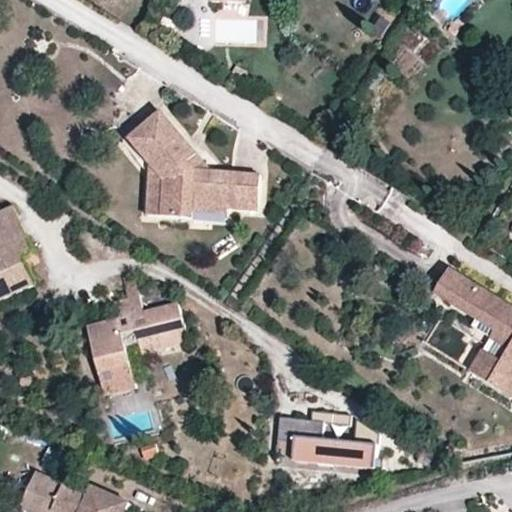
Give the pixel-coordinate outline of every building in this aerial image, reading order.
[(277,104),(287,110),(292,102),(282,96),(277,104)] [(156,109),(126,135),(147,159),(161,175),(158,208),(188,211),(189,203),(190,188),(223,191),(222,201),(252,203),(256,170),(207,166),(192,164),(185,158),(193,151),(156,109)] [(192,164),(207,166),(193,151),(185,158),(192,164)] [(161,175),(147,159),(142,207),(158,208),(161,175)] [(190,188),(189,203),(221,207),(222,201),(223,191),(190,188)] [(14,208),(0,214),(0,303),(38,286),(24,258),(36,253),(28,237),(7,247),(0,231),(0,222),(18,215),(14,208)] [(28,237),(18,215),(0,222),(0,231),(7,247),(28,237)] [(431,290),(490,325),(504,334),(506,341),(504,344),(497,356),(479,345),(466,367),(507,392),(511,383),(511,306),(444,267),(431,290)] [(137,283),(127,286),(131,300),(141,297),(137,283)] [(115,303),(131,321),(133,331),(123,334),(120,320),(89,327),(102,374),(132,367),(130,360),(127,349),(141,345),(144,356),(189,343),(179,303),(144,311),(141,297),(131,300),(115,303)] [(490,325),(485,334),(504,344),(506,341),(504,334),(490,325)] [(127,349),(130,360),(144,356),(141,345),(127,349)] [(102,374),(105,386),(135,378),(132,367),(102,374)] [(320,418),(320,419),(331,420),(331,409),(311,408),(311,418),(320,418)] [(331,409),(331,420),(349,421),(350,410),(331,409)] [(311,418),(281,416),(280,443),(298,444),(297,460),(320,460),(320,464),(379,466),(380,443),(353,442),(353,438),(336,437),(335,441),(319,440),(320,418),(311,418)] [(23,511),(129,511),(133,504),(94,488),(91,495),(39,472),(22,511),(23,511)]
